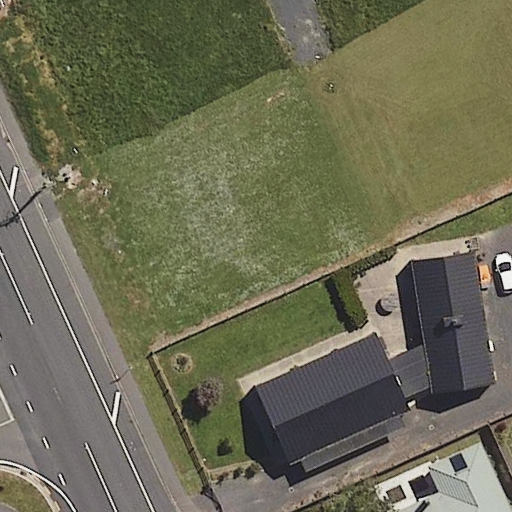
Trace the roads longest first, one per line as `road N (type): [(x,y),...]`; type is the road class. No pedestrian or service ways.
road 1 (tertiary): [(0,254),(64,398)]
road 2 (tertiary): [(64,398),(114,511)]
